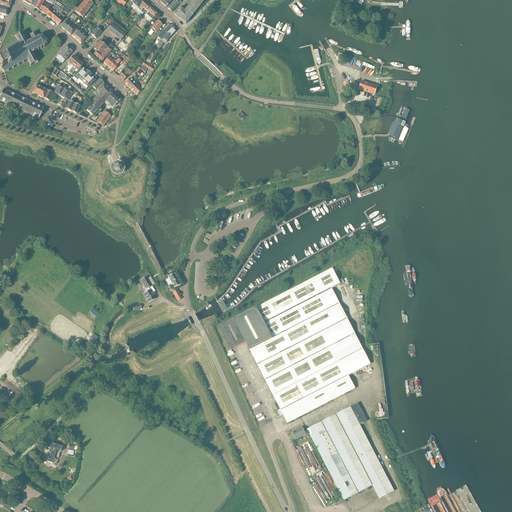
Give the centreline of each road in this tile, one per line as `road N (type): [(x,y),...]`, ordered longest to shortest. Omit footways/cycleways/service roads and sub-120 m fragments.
road 1 (tertiary): [(287,511),(188,305),(187,271),(195,238),(221,211),(355,171),(356,125),(340,110)]
road 2 (unclassified): [(194,437),(100,383),(27,453),(0,444)]
road 3 (tertiary): [(151,0),(244,94),(340,110)]
road 4 (unclassified): [(0,424),(97,347)]
